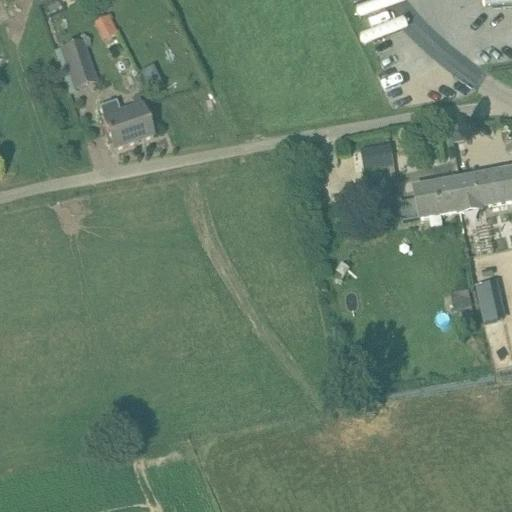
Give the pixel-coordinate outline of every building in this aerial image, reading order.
[(91,22),(100,42),(114,36),(106,16),(91,22)] [(61,52),(78,93),(98,85),(82,44),(61,52)] [(164,89),(153,68),(139,75),(150,96),(164,89)] [(104,124),(114,152),(153,139),(142,107),(121,114),(117,103),(99,109),(104,124)] [(460,155),(499,143),(495,130),(456,142),(460,155)] [(391,146),(361,151),(364,172),(394,167),(391,146)] [(461,199),(458,199),(461,216),(482,212),(482,210),(511,204),(511,172),(460,182),(462,192),(459,192),(461,199)] [(418,202),(399,205),(402,223),(421,219),(422,221),(460,214),(460,216),(461,216),(458,199),(461,199),(459,192),(462,192),(460,182),(416,190),(418,202)] [(473,287),(484,324),(504,318),(492,281),(473,287)] [(479,321),(476,308),(459,311),(462,324),(479,321)]
